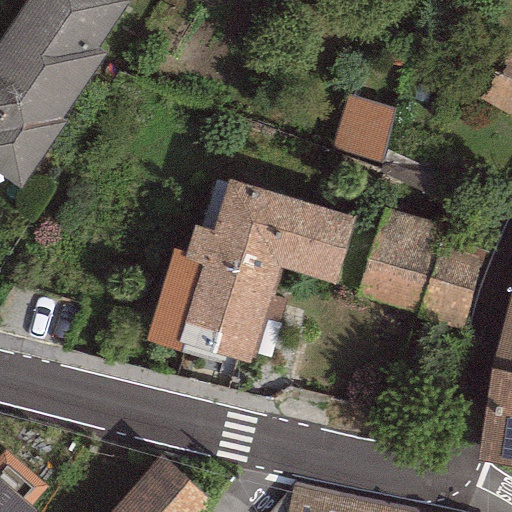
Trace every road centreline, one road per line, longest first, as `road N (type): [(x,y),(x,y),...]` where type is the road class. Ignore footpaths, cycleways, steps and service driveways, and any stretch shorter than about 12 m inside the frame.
road 1 (residential): [(450,486),(231,447),(0,377)]
road 2 (residential): [(511,237),(479,350),(472,424),(450,486)]
